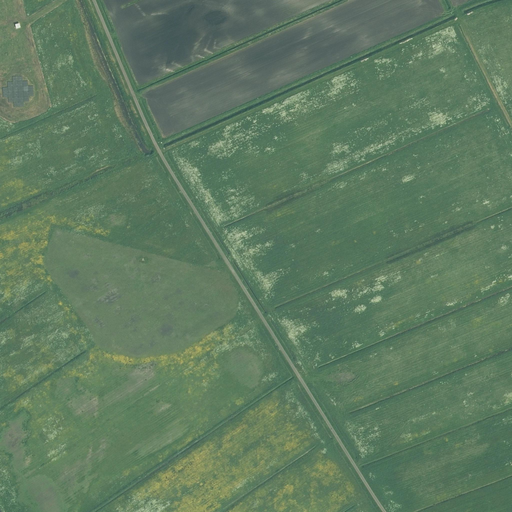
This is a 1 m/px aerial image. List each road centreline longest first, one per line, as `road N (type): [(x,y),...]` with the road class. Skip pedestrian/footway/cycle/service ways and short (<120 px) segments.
road 1 (unclassified): [(384,511),(159,152),(93,0)]
road 2 (track): [(511,26),(461,17),(159,152)]
